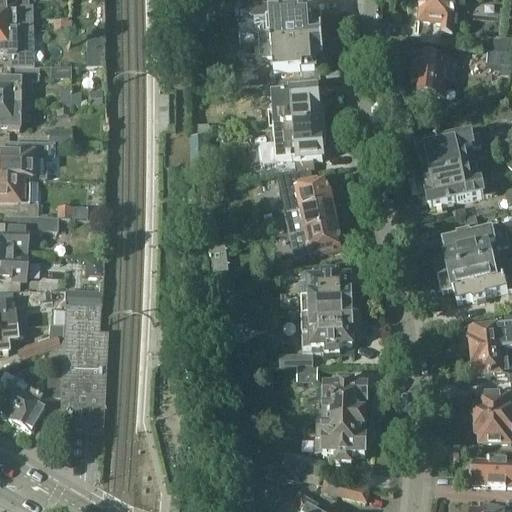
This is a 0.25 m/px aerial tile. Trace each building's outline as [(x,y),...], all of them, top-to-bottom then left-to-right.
[(4,9),(0,8),(0,33),(15,33),(32,33),(31,11),(28,11),(27,0),(4,0),(4,8),(4,9)] [(204,0),(189,0),(191,12),(205,11),(204,0)] [(248,0),(249,9),(291,6),(297,6),(296,0),(248,0)] [(420,0),(421,3),(419,23),(438,25),(438,26),(442,27),(441,35),(454,37),(454,35),(453,35),(457,0),(420,0)] [(249,9),(244,10),(245,15),(251,21),(254,21),(255,34),(258,33),(260,50),(317,45),(323,45),(322,34),(321,17),(292,19),(291,6),(249,9)] [(56,32),(64,32),(75,32),(75,23),(56,23),(56,32)] [(15,33),(0,33),(0,59),(6,60),(7,72),(8,72),(33,72),(32,33),(15,33)] [(511,43),(487,41),(486,53),(487,54),(511,56),(511,44),(511,43)] [(317,45),(260,50),(261,63),(273,62),(275,78),(325,75),(323,56),(323,45),(317,45)] [(487,54),(486,67),(510,69),(511,56),(487,54)] [(411,89),(410,97),(425,99),(443,101),(445,84),(455,86),(457,75),(458,63),(423,59),(414,58),(413,67),(413,71),(411,74),(410,81),(411,84),(411,89)] [(73,71),(71,71),(53,71),(53,80),(73,80),(73,71)] [(0,109),(19,109),(28,110),(31,110),(32,84),(38,84),(38,72),(33,72),(8,72),(8,83),(0,83),(0,109)] [(283,97),(273,97),(275,132),(324,128),(323,111),(319,112),(318,94),(283,97)] [(0,134),(19,135),(19,126),(28,126),(28,110),(19,109),(0,109),(0,134)] [(70,109),(63,109),(56,109),(56,119),(70,118),(70,109)] [(511,116),(511,111),(487,117),(489,129),(511,123),(511,116)] [(209,128),(194,129),(194,140),(205,140),(210,139),(209,128)] [(263,152),(261,155),(261,167),(265,171),(278,170),(278,177),(280,177),(296,175),(311,174),(314,174),(313,164),(323,163),(322,146),(326,145),(324,128),(275,132),(277,151),(263,152)] [(71,148),(72,133),(49,133),(49,147),(71,148)] [(413,165),(412,168),(415,184),(476,169),(473,153),(473,152),(481,150),(479,137),(470,139),(417,150),(420,164),(413,165)] [(194,140),(190,140),(191,154),(205,154),(205,140),(194,140)] [(8,158),(0,157),(0,182),(29,183),(29,158),(49,158),(49,147),(9,146),(8,158)] [(476,169),(415,184),(416,188),(418,198),(421,199),(427,198),(431,212),(483,200),(491,198),(489,185),(481,187),(477,169),(476,170),(476,169)] [(278,177),(286,214),(301,214),(333,206),(327,181),(313,184),(311,174),(296,175),(280,177),(278,177)] [(31,183),(29,183),(0,182),(0,208),(7,209),(7,220),(7,221),(28,221),(42,222),(42,207),(30,207),(31,183)] [(301,214),(286,214),(291,237),(306,236),(338,229),(338,227),(340,227),(338,216),(335,216),(333,206),(301,214)] [(70,222),(71,209),(58,209),(57,222),(70,222)] [(214,214),(199,217),(203,245),(218,242),(214,214)] [(42,222),(28,221),(7,221),(7,220),(3,220),(3,233),(0,232),(0,257),(11,258),(11,257),(24,257),(25,235),(57,236),(57,222),(42,222)] [(306,236),(291,237),(294,252),(297,262),(312,259),(312,261),(315,260),(343,254),(338,229),(306,236)] [(446,259),(434,262),(438,279),(501,265),(497,252),(500,251),(509,249),(505,231),(493,234),(471,239),(470,237),(457,240),(457,242),(442,246),(446,259)] [(225,247),(208,250),(212,277),(229,274),(225,247)] [(11,260),(11,258),(0,257),(0,283),(23,285),(24,261),(11,260)] [(291,261),(271,267),(273,274),(282,273),(283,273),(294,271),(291,261)] [(501,265),(438,279),(443,296),(443,297),(454,294),(457,307),(472,303),(473,306),(486,302),(486,300),(508,295),(511,293),(511,281),(505,283),(501,265)] [(309,286),(300,286),(301,318),(361,316),(360,298),(351,299),(351,298),(350,282),(337,283),(336,276),(322,277),(322,284),(309,284),(309,286)] [(3,308),(0,307),(0,332),(6,332),(5,331),(16,330),(14,317),(4,318),(3,308)] [(101,310),(65,309),(62,370),(59,432),(103,435),(108,336),(100,336),(101,310)] [(51,329),(63,330),(64,312),(52,311),(51,329)] [(361,316),(301,318),(302,337),(303,351),(311,351),(311,358),(312,358),(324,357),(324,358),(340,358),(340,351),(353,350),(352,335),(353,335),(353,334),(362,334),(361,316)] [(468,335),(466,337),(467,343),(469,345),(470,348),(474,347),(475,356),(506,353),(511,352),(511,327),(504,329),(468,332),(468,335)] [(63,330),(51,329),(51,342),(18,353),(22,363),(62,350),(63,330)] [(6,332),(0,332),(0,358),(8,358),(7,347),(17,346),(16,330),(5,331),(6,332)] [(472,369),(470,371),(470,377),(473,379),(473,382),(509,378),(510,387),(511,386),(511,352),(506,353),(475,356),(476,366),(472,366),(472,369)] [(303,359),(280,360),(280,373),(295,372),(313,372),(312,358),(311,358),(303,358),(303,359)] [(51,377),(49,402),(58,403),(60,377),(51,377)] [(6,422),(7,422),(24,392),(3,380),(0,385),(0,420),(2,421),(6,422)] [(318,406),(317,425),(376,426),(376,409),(367,409),(367,392),(354,392),(354,384),(338,383),(338,391),(326,391),(325,393),(318,393),(318,406)] [(21,430),(30,435),(48,405),(24,392),(7,422),(10,424),(12,427),(17,430),(21,430)] [(474,409),(471,412),(471,418),(474,420),(474,422),(511,422),(511,421),(511,396),(481,397),(481,407),(477,407),(474,407),(474,409)] [(240,397),(225,397),(228,414),(240,416),(240,414),(240,407),(240,397)] [(240,416),(228,414),(234,449),(241,504),(253,502),(251,489),(253,488),(248,455),(249,430),(251,430),(251,418),(240,416)] [(474,424),(471,427),(471,433),(474,435),(475,440),(478,439),(478,449),(482,449),(511,448),(511,434),(511,422),(474,422),(474,424)] [(317,425),(316,457),(324,457),(324,459),(337,460),(336,468),(353,469),(353,459),(365,460),(366,443),(375,444),(376,426),(317,425)] [(280,468),(279,471),(287,473),(302,477),(305,477),(320,481),(324,466),(285,456),(283,455),(281,462),(280,468)] [(473,463),(472,490),(506,491),(511,491),(511,465),(507,465),(473,463)] [(287,473),(284,482),(303,487),(305,477),(302,477),(287,473)] [(324,482),(321,495),(344,500),(367,506),(370,493),(324,482)] [(285,508),(282,511),(309,511),(313,507),(298,499),(291,511),(285,508)]
